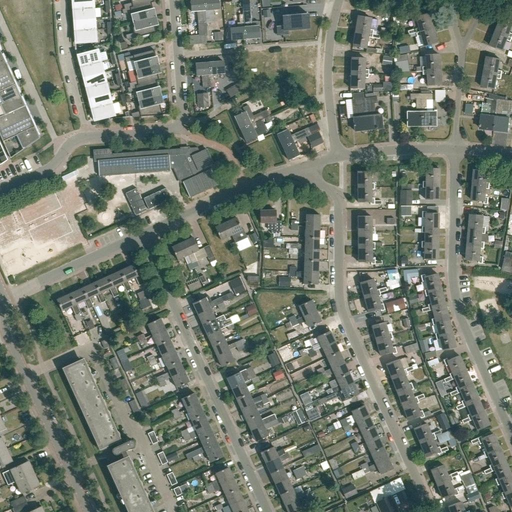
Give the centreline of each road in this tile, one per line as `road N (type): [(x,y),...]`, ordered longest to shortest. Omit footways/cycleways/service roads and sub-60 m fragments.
road 1 (residential): [(429,511),(342,312),(338,201),(302,165)]
road 2 (residential): [(266,511),(142,235)]
road 3 (residential): [(511,434),(454,295),(455,149)]
road 4 (residential): [(175,511),(91,349),(26,377)]
road 5 (residential): [(142,235),(302,165)]
road 6 (residential): [(88,137),(177,128),(179,54)]
road 7 (unclassified): [(339,157),(327,80),(340,0)]
road 8 (residential): [(4,298),(142,235)]
road 9 (residential): [(0,18),(61,154)]
road 10 (unclassified): [(89,511),(26,377)]
road 11 (residential): [(88,137),(63,0)]
